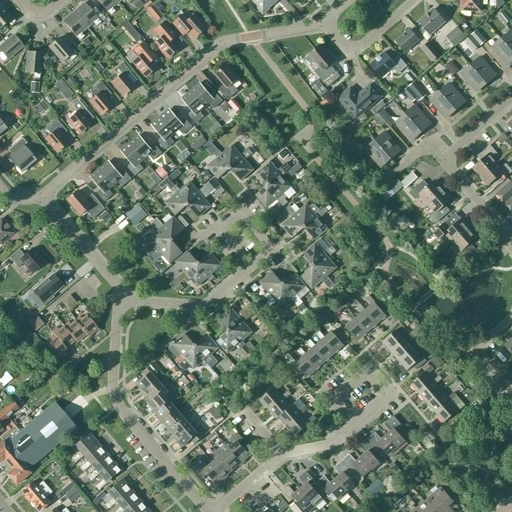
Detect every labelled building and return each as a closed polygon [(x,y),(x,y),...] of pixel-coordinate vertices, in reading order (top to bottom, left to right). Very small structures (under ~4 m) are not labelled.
[(115,11),(111,8),(118,2),(115,0),(97,0),(107,11),(110,15),(115,11)] [(134,0),(132,3),(136,8),(143,3),(140,0),(134,0)] [(151,0),(145,6),(154,14),(160,8),(151,0)] [(252,0),(259,7),(257,8),(263,15),(269,9),(268,8),(277,0),(252,0)] [(461,0),(461,10),(481,11),(481,0),(461,0)] [(87,27),(93,22),(96,26),(100,22),(97,19),(97,18),(84,3),(74,12),(87,27)] [(0,27),(12,18),(3,7),(0,9),(0,27)] [(419,22),(428,32),(429,34),(444,21),(434,9),(419,22)] [(497,15),(505,25),(511,20),(503,10),(497,15)] [(81,33),(81,32),(87,27),(74,12),(63,21),(76,37),(76,36),(79,40),(84,36),(81,33)] [(180,32),(186,27),(195,37),(205,29),(193,15),(187,20),(182,14),(172,23),(180,32)] [(131,23),(138,31),(144,25),(137,18),(131,23)] [(168,58),(178,49),(170,41),(176,36),(164,22),(153,31),(159,38),(154,42),(168,58)] [(445,36),(455,46),(466,36),(457,26),(445,36)] [(419,40),(412,32),(410,30),(396,42),(405,52),(419,40)] [(477,30),(471,35),(480,46),(486,40),(477,30)] [(501,39),(511,51),(511,31),(511,30),(501,39)] [(0,54),(2,53),(7,59),(23,46),(14,35),(0,46),(0,54)] [(480,46),(471,35),(465,40),(474,51),(480,46)] [(49,47),(62,62),(68,56),(71,60),(76,56),(78,59),(82,55),(75,46),(70,50),(59,37),(49,47)] [(491,47),(507,65),(511,61),(511,51),(501,39),(491,47)] [(146,56),(151,51),(143,42),(133,51),(138,57),(132,61),(146,77),(156,68),(146,56)] [(421,48),(433,61),(439,56),(428,42),(421,48)] [(330,65),(334,61),(320,45),(314,50),(314,51),(306,58),(311,64),(314,61),(320,67),(314,72),(323,82),(327,88),(341,77),(330,65)] [(39,78),(39,73),(40,73),(41,53),(27,52),(25,72),(34,73),(33,78),(39,78)] [(381,78),(393,68),(398,74),(407,66),(398,56),(392,60),(385,52),(370,64),(381,78)] [(496,75),(480,57),(470,65),(486,84),(496,75)] [(445,64),(452,71),(458,66),(450,58),(445,64)] [(92,67),(98,73),(103,69),(98,62),(92,67)] [(116,68),(121,74),(112,82),(124,95),(134,87),(125,77),(131,72),(123,62),(116,68)] [(470,65),(461,74),(476,92),(486,84),(470,65)] [(238,91),(232,84),(238,79),(226,66),(216,74),(225,84),(218,89),(228,100),(238,91)] [(29,92),(38,93),(39,82),(30,81),(29,92)] [(106,99),(111,94),(101,81),(90,91),(95,97),(90,100),(101,114),(112,106),(106,99)] [(409,87),(420,100),(426,95),(415,82),(409,87)] [(321,83),(314,89),(321,97),(327,91),(321,83)] [(465,102),(450,83),(440,92),(456,110),(465,102)] [(200,84),(191,91),(204,106),(209,102),(214,108),(222,101),(214,91),(210,95),(200,84)] [(350,88),(339,98),(356,117),(381,96),(371,85),(358,97),(350,88)] [(68,87),(61,93),(67,99),(73,94),(68,87)] [(403,91),(413,103),(418,98),(408,87),(403,91)] [(191,91),(182,99),(192,110),(187,114),(195,124),(204,117),(199,111),(204,106),(191,91)] [(440,92),(430,100),(446,119),(456,110),(440,92)] [(44,99),(48,104),(53,100),(49,94),(44,99)] [(34,105),(40,112),(48,104),(42,98),(34,105)] [(68,123),(68,125),(71,129),(73,129),(75,128),(79,133),(89,125),(81,115),(87,110),(78,100),(72,105),(77,111),(68,120),(69,122),(68,123)] [(431,124),(415,105),(405,114),(421,132),(431,124)] [(174,133),(178,128),(183,134),(192,127),(184,117),(179,121),(170,110),(161,117),(174,133)] [(373,118),(381,127),(386,123),(378,114),(373,118)] [(405,114),(396,123),(411,141),(421,132),(405,114)] [(161,117),(152,125),(162,136),(157,140),(165,150),(170,146),(174,143),(169,137),(174,133),(161,117)] [(66,130),(67,131),(57,119),(45,128),(50,134),(46,138),(57,152),(67,143),(62,136),(62,134),(66,130)] [(12,125),(15,130),(21,125),(17,120),(12,125)] [(391,159),(400,150),(385,132),(375,141),(391,159)] [(497,139),(501,145),(508,139),(503,133),(497,139)] [(143,159),(148,154),(153,160),(162,153),(154,143),(149,147),(139,136),(130,143),(143,159)] [(22,138),(8,150),(12,154),(8,158),(21,173),(36,160),(24,145),(27,143),(22,138)] [(365,149),(381,167),(391,159),(375,141),(365,149)] [(143,168),(138,163),(143,159),(130,143),(121,151),(131,163),(127,166),(135,176),(143,168)] [(231,167),(243,158),(244,160),(245,160),(248,156),(244,152),(240,155),(232,145),(222,154),(220,156),(229,167),(229,170),(231,170),(231,167)] [(473,167),(481,176),(496,163),(491,157),(497,153),(490,145),(481,153),(484,157),(473,167)] [(248,156),(252,153),(248,148),(244,152),(248,156)] [(220,156),(222,154),(219,150),(214,154),(217,158),(207,167),(218,179),(229,170),(229,167),(220,156)] [(244,160),(243,158),(231,167),(231,170),(240,180),(253,170),(245,160),(244,160)] [(119,173),(109,162),(100,169),(113,185),(118,180),(123,186),(131,179),(123,169),(119,173)] [(269,183),(270,182),(280,174),(282,176),(286,173),(292,168),(286,162),(277,170),(269,162),(257,172),(267,183),(269,183)] [(298,163),(293,168),(296,172),(302,167),(298,163)] [(481,176),(488,185),(500,175),(504,179),(511,172),(511,170),(505,163),(500,168),(496,163),(481,176)] [(157,173),(161,178),(167,173),(163,168),(157,173)] [(100,169),(91,177),(101,188),(96,192),(104,202),(109,198),(113,195),(108,189),(113,185),(100,169)] [(200,174),(206,181),(211,176),(206,169),(200,174)] [(400,182),(405,188),(417,178),(412,172),(400,182)] [(266,185),(269,186),(279,197),(276,199),(280,203),(284,199),(281,195),(291,186),(282,176),(280,174),(270,182),(269,183),(267,183),(266,185)] [(167,176),(158,184),(162,189),(167,185),(175,194),(165,203),(175,215),(186,206),(187,206),(187,204),(177,193),(180,190),(167,176)] [(189,204),(189,206),(198,217),(210,206),(204,199),(220,185),(214,178),(207,184),(202,188),(206,193),(202,197),(200,194),(189,204)] [(443,190),(436,181),(429,186),(424,180),(410,192),(416,199),(421,195),(428,203),(443,190)] [(187,204),(187,206),(189,206),(189,204),(200,194),(202,197),(206,193),(202,188),(198,192),(189,182),(180,190),(177,193),(187,204)] [(511,183),(511,182),(496,194),(504,203),(511,196),(511,183)] [(266,185),(256,195),(266,207),(276,199),(279,197),(269,186),(266,185)] [(135,193),(139,198),(146,193),(141,187),(135,193)] [(68,200),(81,215),(87,210),(93,218),(105,209),(92,194),(86,199),(79,190),(68,200)] [(451,199),(443,190),(428,203),(435,212),(431,216),(436,222),(450,210),(445,204),(451,199)] [(306,228),(306,226),(317,217),(315,214),(319,211),(319,210),(314,205),(312,204),(309,207),(306,204),(297,213),(293,209),(289,213),(292,216),(294,215),(303,226),(303,228),(304,228),(306,228)] [(139,205),(126,215),(132,222),(144,211),(139,205)] [(290,205),(285,209),(289,213),(293,209),(290,205)] [(306,226),(306,228),(315,239),(328,228),(319,219),(328,211),(324,206),(319,211),(315,214),(317,217),(306,226)] [(101,215),(106,220),(111,216),(107,210),(101,215)] [(303,228),(303,226),(294,215),(292,216),(282,225),(293,237),(304,228),(303,228)] [(163,226),(161,228),(170,239),(173,239),(184,230),(173,217),(163,226)] [(157,218),(152,222),(155,226),(160,222),(157,218)] [(468,229),(460,220),(454,225),(449,219),(435,232),(440,238),(445,233),(453,242),(468,229)] [(0,242),(12,233),(8,228),(9,227),(6,224),(5,225),(1,220),(0,220),(0,242)] [(144,249),(144,250),(149,255),(157,248),(159,251),(170,241),(173,241),(173,239),(170,239),(161,228),(163,226),(160,222),(155,226),(158,230),(149,238),(153,243),(145,250),(144,249)] [(476,238),(468,229),(453,242),(460,251),(455,255),(461,262),(475,249),(470,243),(476,238)] [(173,241),(170,241),(159,251),(157,248),(149,255),(153,260),(162,253),(170,263),(182,252),(173,241)] [(312,265),(315,265),(326,255),(324,253),(323,253),(315,243),(302,254),(312,265)] [(24,255),(19,249),(9,258),(18,267),(25,261),(34,272),(44,263),(31,249),(24,255)] [(312,267),(315,267),(324,278),(327,275),(336,268),(327,258),(332,254),(327,249),(324,253),(326,255),(315,265),(312,265),(312,267)] [(184,271),(186,274),(197,265),(197,262),(188,251),(176,262),(184,271)] [(199,265),(209,276),(207,278),(210,281),(215,278),(211,274),(221,265),(211,253),(199,262),(200,262),(199,265)] [(1,265),(0,265),(0,270),(0,271),(3,268),(8,264),(5,260),(0,265),(1,265)] [(207,278),(209,276),(199,265),(200,262),(199,262),(198,262),(197,262),(197,265),(186,274),(184,271),(180,275),(184,280),(188,277),(197,286),(207,278)] [(324,278),(315,267),(312,267),(301,277),(311,289),(321,280),(325,284),(325,283),(329,288),(334,283),(327,275),(324,278)] [(269,300),(273,297),(271,295),(281,285),(282,283),(283,282),(273,272),(261,282),(269,292),(265,296),(269,300)] [(285,283),(285,282),(284,283),(284,286),(293,297),(297,294),(306,286),(296,273),(285,283)] [(51,295),(62,285),(53,275),(34,292),(44,304),(53,297),(51,295)] [(176,278),(181,283),(184,280),(180,275),(176,278)] [(284,283),(285,282),(283,282),(282,283),(281,285),(271,295),(273,297),(269,300),(270,301),(267,303),(270,306),(277,301),(282,307),(292,298),(295,302),(300,298),(297,294),(293,297),(284,286),(284,283)] [(231,299),(239,309),(247,304),(239,293),(231,299)] [(61,301),(65,306),(74,299),(70,294),(61,301)] [(376,324),(386,316),(374,302),(369,295),(366,298),(371,304),(365,310),(364,310),(376,324)] [(299,306),(304,302),(300,298),(295,302),(299,306)] [(74,299),(65,306),(69,311),(77,304),(74,299)] [(361,313),(355,318),(354,319),(367,332),(376,324),(364,310),(365,310),(359,304),(356,306),(361,313)] [(241,320),(239,318),(243,314),(246,319),(253,314),(246,306),(236,314),(231,308),(219,319),(228,329),(230,330),(241,320)] [(355,318),(350,312),(347,315),(352,321),(345,327),(357,341),(367,332),(354,319),(355,318)] [(243,314),(239,318),(241,320),(230,330),(228,329),(228,332),(230,332),(239,343),(242,341),(252,332),(243,322),(246,319),(243,314)] [(28,322),(32,327),(40,320),(36,315),(28,322)] [(86,334),(85,335),(87,337),(97,329),(86,315),(81,319),(79,317),(74,321),(86,334)] [(403,321),(407,326),(412,321),(408,317),(403,321)] [(40,320),(32,327),(35,331),(44,324),(40,320)] [(85,335),(86,334),(74,321),(70,325),(68,323),(63,327),(75,340),(74,340),(76,343),(85,335)] [(282,324),(287,329),(290,326),(285,321),(282,324)] [(395,330),(381,342),(391,353),(411,336),(409,334),(403,339),(397,333),(404,327),(401,324),(394,329),(395,330)] [(51,333),(53,335),(54,335),(65,348),(74,340),(75,340),(63,327),(58,331),(56,328),(51,333)] [(230,332),(228,332),(217,341),(228,353),(237,345),(241,349),(238,351),(243,357),(251,351),(246,345),(242,341),(239,343),(230,332)] [(316,334),(321,341),(321,340),(333,354),(343,345),(331,332),(324,338),(319,332),(316,334)] [(185,359),(183,357),(194,347),(195,344),(185,334),(173,344),(181,354),(177,357),(181,362),(178,364),(179,365),(185,359)] [(54,335),(53,335),(49,339),(51,341),(46,345),(57,358),(67,350),(65,348),(54,335)] [(218,347),(207,335),(197,345),(197,347),(206,358),(209,356),(208,356),(218,347)] [(411,336),(391,353),(400,364),(414,352),(420,346),(417,343),(411,348),(406,342),(412,337),(411,336)] [(309,340),(306,343),(312,349),(312,348),(324,362),(333,354),(321,340),(321,341),(315,346),(309,340)] [(185,359),(179,365),(183,370),(186,370),(191,365),(194,369),(201,362),(205,366),(207,364),(212,360),(209,356),(206,358),(197,347),(197,345),(195,344),(194,347),(183,357),(185,359)] [(302,357),(303,357),(315,370),(324,362),(312,348),(312,349),(305,354),(300,348),(296,351),(302,357)] [(36,355),(39,359),(45,354),(41,350),(36,355)] [(400,364),(406,371),(412,365),(416,369),(426,361),(422,357),(420,359),(414,352),(400,364)] [(302,357),(296,363),(290,356),(287,359),(293,366),(293,365),(305,379),(315,370),(303,357),(302,357)] [(143,393),(158,381),(159,380),(155,375),(161,369),(154,361),(144,370),(147,375),(137,384),(142,389),(141,390),(143,393)] [(419,393),(434,381),(433,380),(428,374),(434,369),(431,365),(430,366),(427,363),(422,368),(425,371),(411,384),(419,393)] [(439,375),(433,380),(434,381),(419,393),(427,403),(442,390),(436,383),(442,378),(439,375)] [(159,380),(158,381),(143,393),(146,396),(147,395),(152,400),(171,384),(168,380),(163,384),(159,380)] [(259,400),(268,409),(282,397),(281,396),(276,390),(282,385),(279,381),(273,387),(259,400)] [(168,400),(170,399),(169,399),(165,394),(174,387),(171,384),(152,400),(148,403),(153,409),(152,410),(154,413),(156,412),(155,412),(168,401),(168,400)] [(451,401),(457,395),(454,392),(448,397),(442,390),(427,403),(435,412),(450,400),(451,401)] [(281,396),(282,397),(268,409),(276,419),(278,418),(278,417),(290,407),(290,406),(284,400),(290,394),(287,391),(281,396)] [(169,399),(170,399),(168,400),(168,401),(155,412),(156,412),(160,417),(159,418),(161,421),(177,408),(173,403),(178,399),(174,395),(169,399)] [(0,431),(1,431),(2,430),(0,428),(0,421),(18,407),(17,406),(22,402),(18,397),(13,401),(13,400),(12,401),(11,400),(8,403),(8,404),(0,411),(0,431)] [(456,407),(451,401),(450,400),(435,412),(444,422),(458,410),(459,410),(465,405),(462,401),(456,407)] [(54,403),(22,430),(33,443),(44,456),(67,436),(71,440),(74,438),(70,433),(76,428),(70,420),(72,419),(63,409),(61,411),(54,403)] [(278,417),(278,418),(286,427),(301,414),(301,415),(307,409),(304,406),(298,411),(292,404),(290,406),(290,407),(278,417)] [(170,428),(187,413),(189,412),(186,409),(181,413),(177,408),(161,421),(163,424),(165,423),(170,428)] [(175,438),(190,426),(191,424),(187,420),(192,416),(189,412),(187,413),(170,428),(175,434),(173,436),(175,438)] [(306,421),(301,415),(301,414),(286,427),(294,437),(309,424),(316,419),(313,415),(306,421)] [(384,424),(390,431),(386,435),(399,451),(407,444),(401,437),(406,432),(393,416),(384,424)] [(195,429),(191,424),(190,426),(175,438),(178,441),(179,439),(184,445),(195,436),(198,440),(207,433),(200,425),(195,429)] [(0,461),(3,459),(8,465),(33,443),(22,430),(20,432),(14,426),(0,437),(2,440),(0,441),(0,461)] [(233,444),(228,448),(242,464),(245,461),(244,460),(249,455),(241,444),(245,441),(237,432),(229,439),(233,444)] [(75,462),(83,456),(82,455),(97,442),(89,433),(74,446),(79,452),(72,459),(75,462)] [(381,439),(375,433),(367,439),(375,449),(380,455),(384,452),(390,459),(399,451),(386,435),(381,439)] [(367,439),(359,446),(365,453),(360,457),(371,470),(384,459),(380,455),(375,449),(367,439)] [(91,465),(90,464),(105,451),(97,442),(82,455),(83,456),(87,461),(80,468),(83,471),(91,465)] [(33,443),(8,465),(13,470),(8,474),(10,477),(10,478),(15,485),(22,479),(24,481),(31,474),(22,463),(25,461),(31,467),(44,456),(33,443)] [(216,450),(232,469),(238,464),(239,466),(242,464),(228,448),(224,452),(219,447),(216,450)] [(212,462),(212,463),(225,478),(228,475),(227,474),(232,469),(216,450),(212,453),(217,458),(212,462)] [(91,481),(98,474),(98,473),(113,460),(105,451),(90,464),(91,465),(95,470),(88,477),(91,481)] [(355,477),(360,483),(363,480),(362,477),(371,470),(360,457),(355,461),(349,454),(342,461),(355,477)] [(98,473),(98,474),(103,480),(95,486),(99,490),(107,483),(106,483),(121,470),(113,460),(98,473)] [(212,462),(207,466),(203,461),(195,468),(203,476),(207,473),(215,484),(221,479),(222,480),(225,478),(212,463),(212,462)] [(346,492),(354,485),(351,481),(355,477),(342,461),(334,468),(340,475),(335,479),(346,492)] [(392,468),(397,474),(400,472),(395,466),(392,468)] [(298,478),(304,485),(299,489),(310,501),(310,502),(314,506),(323,499),(318,495),(310,485),(314,481),(306,471),(298,478)] [(348,494),(346,492),(335,479),(331,483),(325,476),(316,483),(324,493),(329,489),(339,501),(348,494)] [(130,488),(122,479),(107,492),(113,498),(105,505),(108,508),(116,502),(115,501),(130,488)] [(70,481),(61,489),(65,493),(74,486),(70,481)] [(32,482),(21,491),(30,502),(47,487),(42,482),(36,487),(32,482)] [(289,486),(281,493),(289,502),(293,499),(302,509),(304,511),(308,511),(314,506),(310,502),(310,501),(299,489),(295,493),(289,486)] [(47,487),(30,502),(38,511),(49,503),(45,498),(51,493),(47,487)] [(441,487),(433,495),(447,511),(451,511),(453,511),(448,505),(453,501),(441,487)] [(122,511),(124,511),(123,510),(138,497),(130,488),(115,501),(116,502),(120,507),(114,511),(122,511)] [(447,511),(433,495),(425,502),(433,511),(440,511),(442,511),(447,511)] [(139,511),(146,506),(138,497),(123,510),(124,511),(139,511)] [(277,506),(282,511),(289,505),(284,500),(277,506)] [(433,511),(425,502),(416,509),(419,511),(433,511)]
